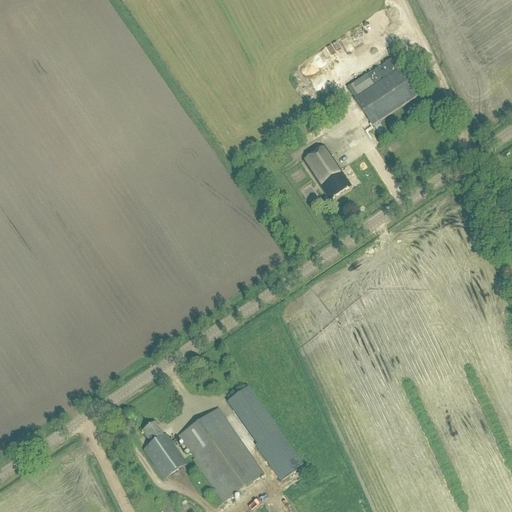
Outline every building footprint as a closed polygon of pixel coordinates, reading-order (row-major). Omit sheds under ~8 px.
[(373,129),(423,95),(397,56),(347,90),(373,129)] [(300,82),(309,89),(315,80),(307,73),(300,82)] [(335,93),(343,87),(335,78),(328,84),(335,93)] [(379,124),(374,128),(380,138),(386,134),(379,124)] [(399,144),(402,149),(410,144),(407,139),(399,144)] [(329,205),(352,189),(325,150),(302,165),(329,205)] [(305,466),(250,389),(228,405),(282,482),(305,466)] [(263,477),(218,411),(179,437),(180,439),(173,445),(166,435),(164,437),(156,424),(143,433),(152,446),(144,452),(165,482),(187,466),(173,446),(181,440),(225,503),(263,477)]
